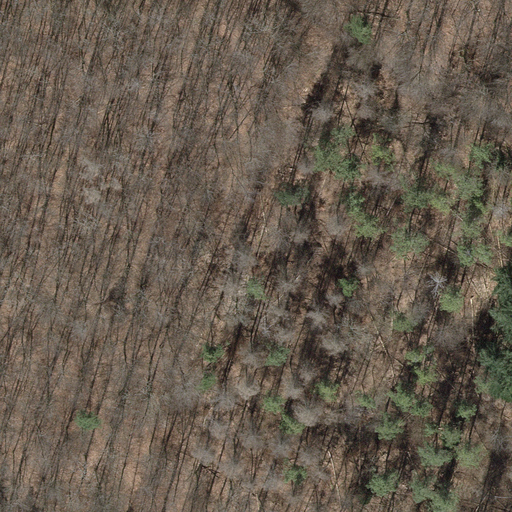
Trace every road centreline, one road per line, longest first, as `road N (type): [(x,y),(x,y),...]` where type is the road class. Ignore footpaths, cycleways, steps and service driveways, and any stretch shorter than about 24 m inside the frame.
road 1 (track): [(0,391),(97,413),(300,511)]
road 2 (track): [(511,125),(402,61),(336,0)]
